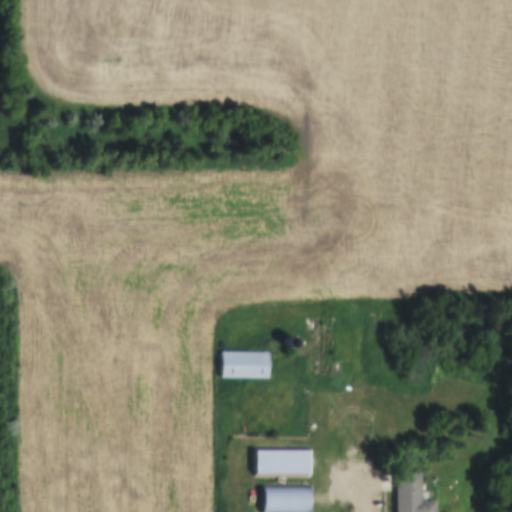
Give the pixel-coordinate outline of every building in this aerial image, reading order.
[(286,350),(290,348),(292,344),(290,339),(286,338),(282,340),(280,344),(282,348),(286,350)] [(218,353),(266,354),(265,380),(218,379),(218,353)] [(305,478),(252,478),(252,448),(305,447),(305,478)] [(418,474),(418,503),(432,503),(432,511),(393,511),(393,474),(418,474)] [(259,511),(259,485),(305,485),(305,511),(259,511)]
